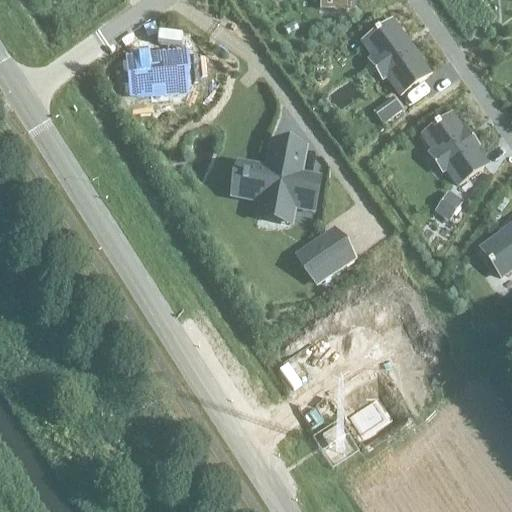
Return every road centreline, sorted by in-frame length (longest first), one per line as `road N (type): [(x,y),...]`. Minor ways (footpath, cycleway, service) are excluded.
road 1 (tertiary): [(280,511),(17,91)]
road 2 (residential): [(417,0),(511,138)]
road 3 (residential): [(17,91),(152,0)]
